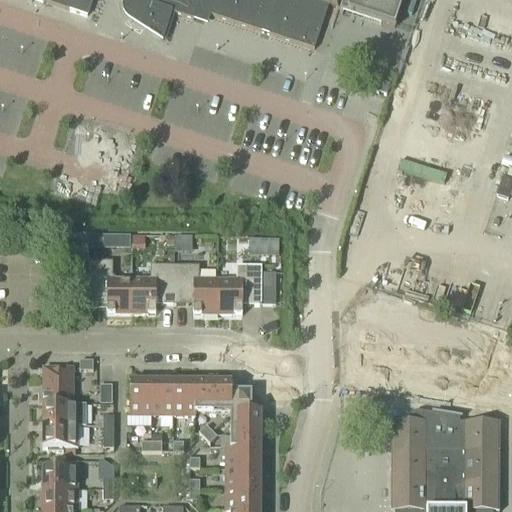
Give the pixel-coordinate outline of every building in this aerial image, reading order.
[(30,0),(87,18),(92,0),(30,0)] [(124,0),(123,5),(122,9),(123,14),(125,18),(128,21),(162,43),(172,14),(193,21),(194,18),(204,21),(205,16),(313,51),(328,8),(337,11),(340,0),(124,0)] [(403,0),(343,0),(339,12),(394,30),(403,0)] [(375,94),(385,98),(389,87),(378,84),(375,94)] [(113,252),(113,240),(87,240),(87,252),(113,252)] [(174,240),(166,240),(166,248),(174,248),(174,240)] [(268,242),(268,258),(278,258),(278,242),(268,242)] [(87,267),(87,302),(106,302),(106,309),(106,319),(131,319),(131,284),(116,284),(112,280),(112,265),(87,265),(87,267)] [(155,309),(174,309),(174,269),(150,269),(150,284),(131,284),(131,319),(155,319),(155,309)] [(192,319),(217,319),(217,284),(199,284),(199,270),(174,269),(174,309),(192,309),(192,319)] [(261,310),(261,270),(236,270),(236,284),(217,284),(217,319),(241,319),(241,310),(261,310)] [(499,511),(500,459),(501,459),(501,457),(500,457),(500,429),(501,429),(501,427),(511,392),(511,391),(410,358),(399,389),(390,389),(390,427),(392,427),(392,428),(393,428),(393,456),(392,456),(392,457),(393,457),(392,511),(499,511)] [(94,376),(94,367),(94,366),(81,365),(81,376),(94,376)] [(44,373),(44,410),(74,410),(74,374),(44,373)] [(131,422),(141,422),(141,427),(151,427),(151,422),(151,386),(131,386),(131,422)] [(151,386),(151,422),(173,422),(173,387),(151,386)] [(173,387),(173,422),(196,422),(196,417),(196,387),(173,387)] [(233,387),(196,387),(196,417),(232,417),(252,396),(233,396),(233,387)] [(252,416),(252,396),(232,417),(232,452),(261,452),(261,416),(252,416)] [(44,410),(44,431),(79,431),(79,429),(85,429),(85,410),(74,410),(44,410)] [(104,430),(104,431),(115,431),(115,430),(115,421),(115,419),(105,419),(104,430)] [(200,437),(205,443),(213,436),(207,430),(200,437)] [(79,453),(79,431),(44,431),(44,453),(48,453),(48,457),(64,457),(64,453),(79,453)] [(104,453),(115,453),(115,431),(104,431),(104,453)] [(205,443),(211,449),(218,441),(213,436),(205,443)] [(141,457),(151,457),(151,446),(141,446),(141,457)] [(151,457),(162,457),(162,446),(151,446),(151,457)] [(173,457),(183,457),(183,447),(173,447),(173,457)] [(261,452),(232,452),(226,452),(226,473),(261,473),(261,452)] [(200,462),(189,462),(189,473),(200,473),(200,462)] [(43,472),(43,495),(79,495),(79,473),(64,473),(64,470),(49,470),(49,472),(43,472)] [(226,473),(226,495),(261,495),(261,473),(226,473)] [(189,484),(189,495),(199,495),(199,484),(189,484)] [(104,485),(104,495),(114,495),(114,485),(104,485)] [(43,495),(43,511),(78,511),(79,495),(43,495)] [(104,506),(114,506),(114,495),(104,495),(104,506)] [(189,495),(189,505),(199,505),(199,495),(189,495)] [(260,511),(261,495),(226,495),(225,511),(260,511)]
